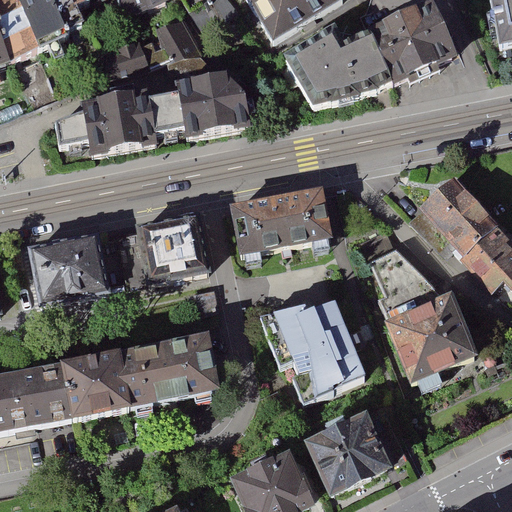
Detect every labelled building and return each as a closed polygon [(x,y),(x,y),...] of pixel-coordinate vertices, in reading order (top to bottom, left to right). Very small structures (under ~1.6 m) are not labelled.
[(10,0),(0,0),(0,59),(6,73),(36,60),(10,0)] [(46,0),(10,0),(36,60),(67,47),(62,36),(46,0)] [(85,0),(46,0),(62,36),(75,31),(70,19),(90,11),(85,0)] [(85,0),(90,11),(115,0),(85,0)] [(156,0),(116,0),(127,24),(162,11),(156,0)] [(339,15),(329,0),(247,0),(235,8),(268,60),(339,15)] [(511,0),(488,0),(500,59),(511,56),(511,0)] [(327,43),(276,77),(309,127),(373,109),(450,73),(422,18),(334,56),(327,43)] [(178,24),(156,36),(177,77),(200,66),(178,24)] [(140,47),(100,60),(108,86),(148,73),(140,47)] [(175,93),(175,103),(144,108),(149,141),(181,136),(182,146),(251,136),(244,106),(223,84),(175,93)] [(142,100),(79,111),(81,119),(54,129),(59,155),(85,151),(88,163),(151,152),(149,141),(144,108),(142,100)] [(511,249),(452,188),(412,227),(458,274),(463,269),(492,299),(504,287),(511,294),(511,249)] [(321,196),(228,215),(238,265),(331,246),(321,196)] [(198,224),(127,234),(132,266),(142,264),(146,289),(206,280),(198,224)] [(94,245),(28,258),(39,315),(106,302),(94,245)] [(447,302),(382,332),(410,394),(475,364),(447,302)] [(332,311),(263,323),(304,411),(365,387),(332,311)] [(204,341),(0,382),(0,440),(215,397),(204,341)] [(364,421),(301,451),(327,507),(390,477),(364,421)] [(312,511),(286,458),(226,486),(238,511),(312,511)]
